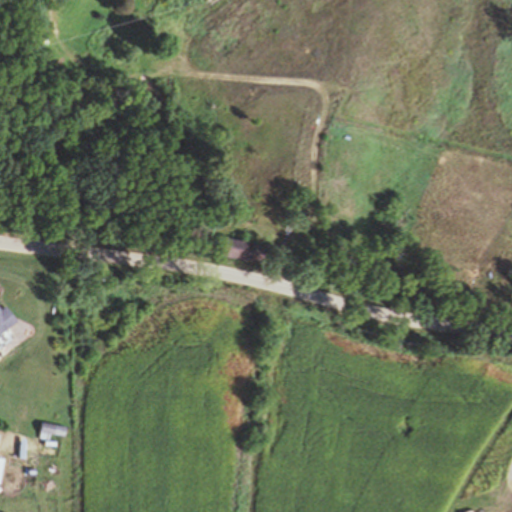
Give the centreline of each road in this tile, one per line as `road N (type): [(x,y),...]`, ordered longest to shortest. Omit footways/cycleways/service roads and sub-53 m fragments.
road 1 (residential): [(0,241),(257,279),(511,337)]
road 2 (track): [(277,284),(314,179),(321,91),(297,81),(85,69)]
